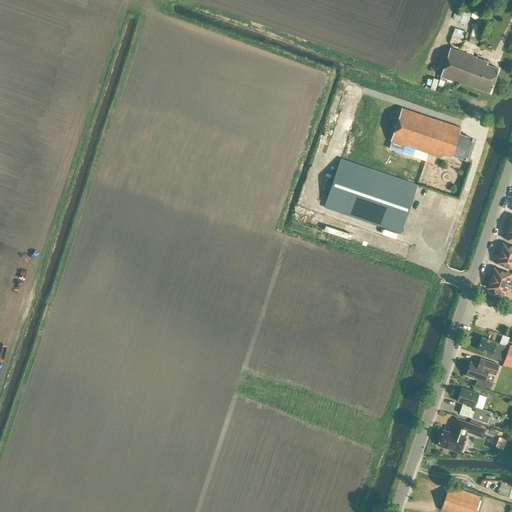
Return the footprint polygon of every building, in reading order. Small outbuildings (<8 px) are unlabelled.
[(460,46),(465,32),(455,28),(449,42),(460,46)] [(490,95),(499,70),(487,66),(488,63),(476,59),(477,58),(450,49),(437,86),(451,91),(454,82),(490,95)] [(461,128),(402,109),(391,141),(442,159),(443,156),(451,158),(452,155),(466,160),(473,139),(459,135),(461,128)] [(400,234),(417,185),(340,159),(324,208),(400,234)] [(499,254),(511,258),(511,247),(503,244),(503,243),(499,254)] [(511,258),(499,254),(495,264),(496,264),(511,269),(511,258)] [(494,268),(490,279),(506,284),(507,281),(510,282),(511,275),(511,274),(495,269),(495,268),(494,268)] [(506,284),(490,279),(487,289),(488,289),(505,295),(507,288),(505,287),(506,284)] [(502,335),(502,336),(499,344),(497,343),(481,337),(477,350),(491,354),(490,357),(504,361),(503,364),(511,366),(511,345),(510,345),(509,347),(506,347),(509,337),(502,335)] [(490,391),(492,384),(484,381),(487,373),(495,376),(499,365),(480,359),(478,365),(470,362),(466,376),(470,377),(470,379),(473,380),(475,379),(477,380),(475,386),(490,391)] [(479,394),(474,393),(462,388),(457,402),(463,404),(460,414),(487,423),(490,413),(474,407),(479,394)] [(485,430),(469,424),(457,420),(452,434),(443,430),(438,446),(460,454),(466,438),(465,438),(466,434),(472,436),(473,434),(482,438),(485,430)] [(501,439),(497,448),(503,450),(506,441),(501,439)] [(511,498),(511,487),(501,484),(498,494),(511,498)] [(443,511),(475,511),(480,498),(449,487),(441,511),(443,511)]
